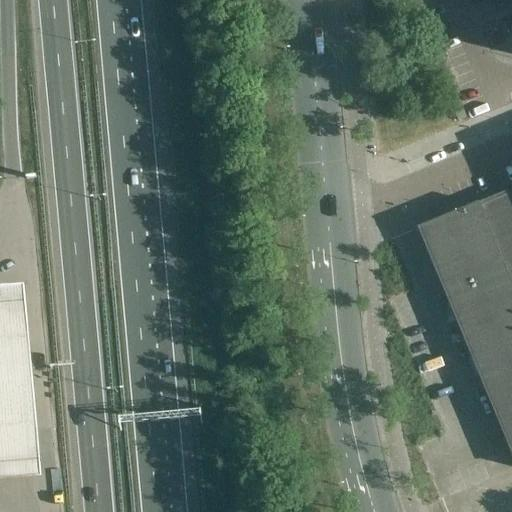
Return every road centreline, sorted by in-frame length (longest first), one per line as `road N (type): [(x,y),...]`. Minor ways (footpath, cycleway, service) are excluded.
road 1 (motorway): [(52,0),(99,511)]
road 2 (motorway): [(156,511),(111,0)]
road 3 (tertiary): [(379,511),(339,347),(327,208)]
road 4 (tertiary): [(327,208),(308,0)]
road 5 (residential): [(511,147),(376,202),(327,208)]
road 6 (motorway): [(8,0),(13,174)]
